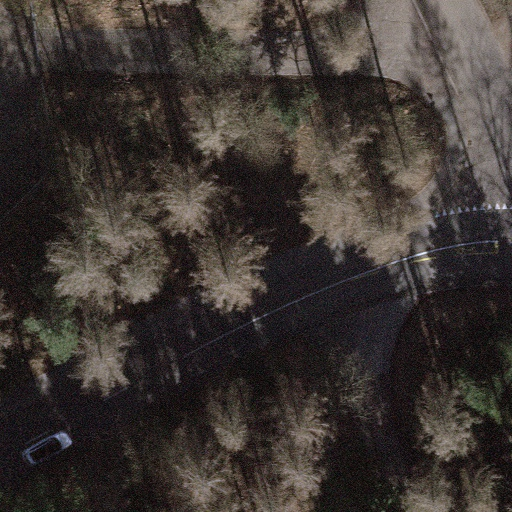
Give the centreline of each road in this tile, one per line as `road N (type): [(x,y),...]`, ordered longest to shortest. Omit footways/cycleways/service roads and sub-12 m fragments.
road 1 (tertiary): [(511,248),(396,264),(322,292),(0,457)]
road 2 (unknown): [(479,59),(329,47),(63,62)]
road 3 (track): [(322,292),(367,428),(412,511)]
road 4 (unclassified): [(451,0),(479,59),(511,168)]
